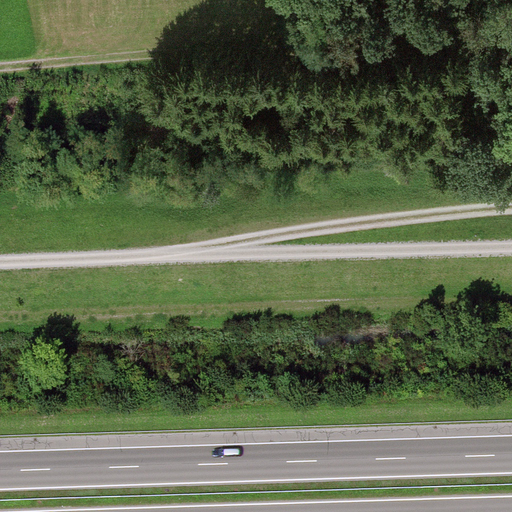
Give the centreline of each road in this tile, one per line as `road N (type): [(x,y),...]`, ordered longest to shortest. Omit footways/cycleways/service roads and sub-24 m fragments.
road 1 (track): [(0,81),(318,59),(511,18)]
road 2 (motorway): [(511,455),(0,471)]
road 3 (track): [(0,261),(511,247)]
road 4 (track): [(207,252),(312,230),(511,211)]
